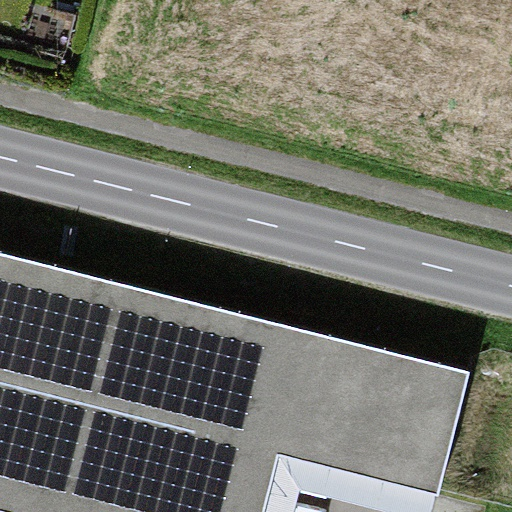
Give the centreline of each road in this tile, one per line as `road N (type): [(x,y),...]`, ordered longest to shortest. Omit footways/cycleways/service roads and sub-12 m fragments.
road 1 (track): [(511,219),(0,88)]
road 2 (primary): [(0,157),(511,286)]
